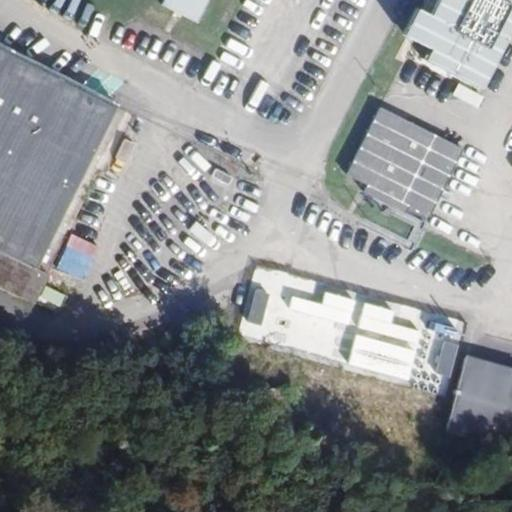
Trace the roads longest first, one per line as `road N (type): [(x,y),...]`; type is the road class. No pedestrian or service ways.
road 1 (unknown): [(77,325),(186,97)]
road 2 (unknown): [(511,307),(455,293),(511,172)]
road 3 (unknown): [(292,0),(229,116)]
